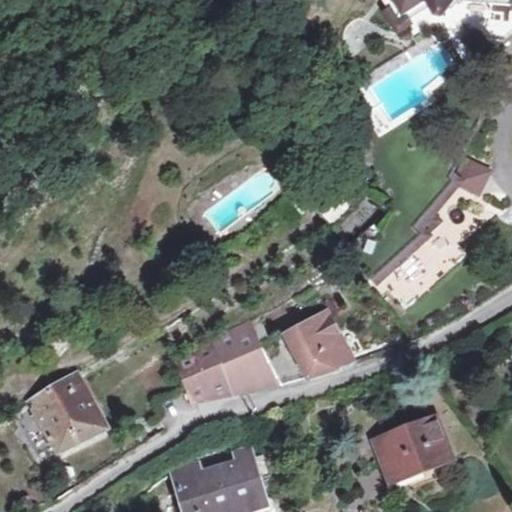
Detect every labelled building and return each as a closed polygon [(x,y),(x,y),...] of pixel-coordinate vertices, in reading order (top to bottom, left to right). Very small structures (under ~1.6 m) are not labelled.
[(511,0),(388,0),(401,21),(428,4),(437,18),(450,0),(489,0),(511,2),(511,0)] [(409,180),(401,174),(392,186),(404,196),(394,208),(346,251),(371,282),(421,237),(419,235),(435,219),(428,213),(454,184),(451,181),(418,155),(410,163),(418,170),(409,180)] [(479,200),(494,173),(471,160),(456,188),(479,200)] [(410,163),(401,174),(409,180),(418,170),(410,163)] [(291,314),(285,303),(262,315),(267,326),(291,314)] [(355,366),(327,314),(286,336),(308,380),(350,368),(355,366)] [(190,331),(181,318),(161,331),(170,344),(190,331)] [(187,397),(190,405),(209,398),(233,397),(240,396),(280,387),(247,323),(211,340),(173,358),(175,364),(149,373),(161,406),(187,397)] [(58,456),(107,432),(77,375),(30,404),(31,406),(16,414),(38,454),(53,445),(58,456)] [(449,456),(435,420),(378,441),(391,478),(449,456)] [(262,511),(241,454),(223,461),(225,469),(192,482),(188,473),(163,483),(174,511),(262,511)]
